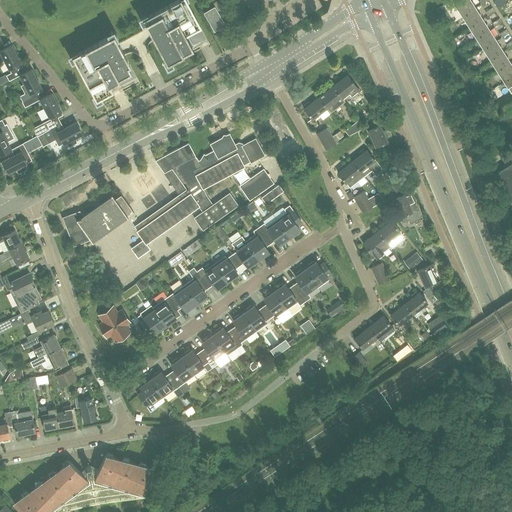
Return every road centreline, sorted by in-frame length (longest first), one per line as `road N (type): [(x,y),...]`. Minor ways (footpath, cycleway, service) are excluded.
road 1 (primary): [(367,9),(511,354)]
road 2 (residential): [(127,433),(173,432),(234,414),(368,312),(373,300),(344,226)]
road 3 (residential): [(268,70),(253,46),(97,128),(0,18)]
road 4 (primary): [(511,322),(384,1)]
road 5 (residential): [(344,226),(111,389)]
road 6 (unclassified): [(27,198),(268,70)]
road 7 (residential): [(111,389),(27,198)]
road 8 (residential): [(344,226),(334,189),(268,70)]
road 9 (residential): [(0,456),(127,433)]
